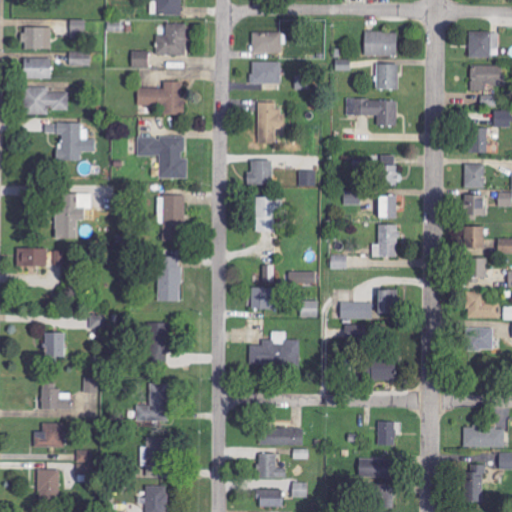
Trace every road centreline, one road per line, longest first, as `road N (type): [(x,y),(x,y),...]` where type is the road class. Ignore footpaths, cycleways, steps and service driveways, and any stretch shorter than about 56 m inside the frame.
road 1 (residential): [(435,0),(428,511)]
road 2 (residential): [(223,0),(219,511)]
road 3 (residential): [(219,399),(511,402)]
road 4 (residential): [(224,14),(511,13)]
